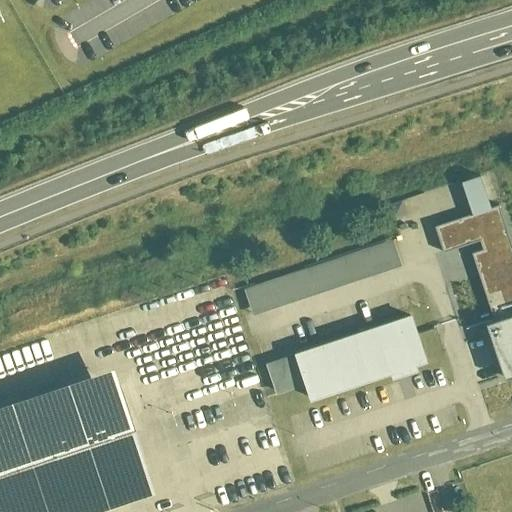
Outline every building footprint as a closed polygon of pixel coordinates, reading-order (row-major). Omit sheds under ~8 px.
[(477,255),(499,324),(511,319),(511,214),(509,206),(441,229),(449,251),(485,239),(489,251),(477,255)] [(254,288),(263,312),(409,263),(400,239),(254,288)] [(307,353),(321,397),(440,359),(425,315),(307,353)] [(511,319),(499,324),(511,361),(511,319)] [(0,408),(0,511),(95,511),(161,491),(120,369),(0,408)]
